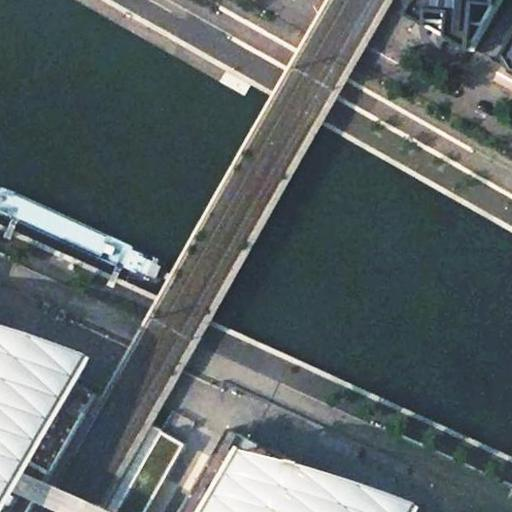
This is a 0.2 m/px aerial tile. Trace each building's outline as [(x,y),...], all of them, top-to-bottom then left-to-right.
[(425,0),(417,17),(444,32),(476,51),(504,0),(425,0)] [(0,511),(36,511),(37,511),(103,395),(98,393),(75,432),(35,409),(59,365),(0,331),(0,511)] [(59,365),(35,409),(75,432),(98,393),(101,388),(59,365)] [(154,424),(104,511),(147,511),(186,444),(162,430),(162,429),(154,424)] [(384,511),(273,449),(257,478),(215,454),(182,511),(384,511)] [(412,511),(273,449),(384,511),(412,511)]
